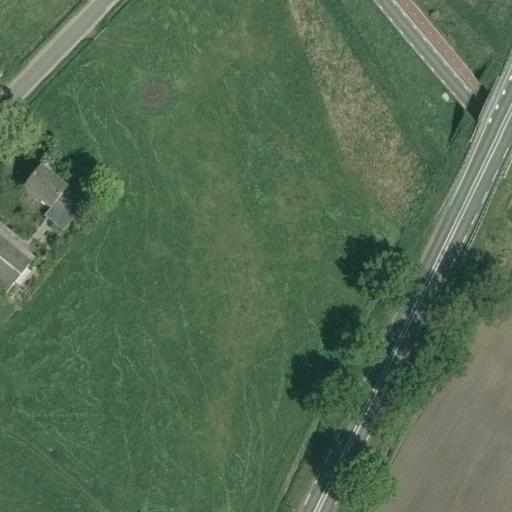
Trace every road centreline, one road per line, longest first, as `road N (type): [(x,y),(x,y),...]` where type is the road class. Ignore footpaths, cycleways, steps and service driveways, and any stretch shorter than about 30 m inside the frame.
road 1 (primary): [(316,511),(511,108)]
road 2 (unclassified): [(384,0),(511,149)]
road 3 (unclassified): [(0,111),(105,0)]
